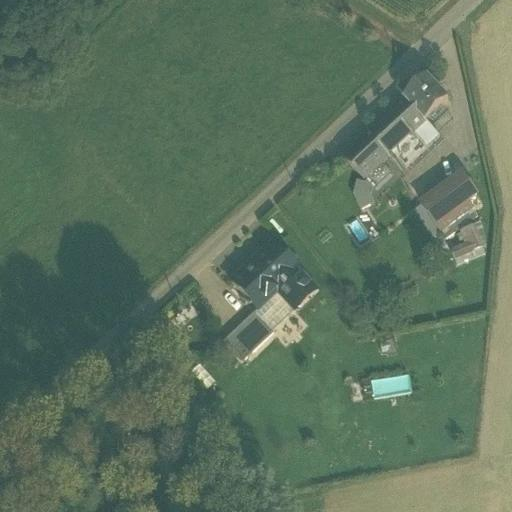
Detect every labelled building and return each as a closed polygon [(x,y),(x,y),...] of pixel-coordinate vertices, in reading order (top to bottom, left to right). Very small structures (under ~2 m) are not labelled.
[(448,103),(428,81),(405,103),(426,124),(431,119),(448,103)] [(447,137),(431,119),(426,124),(405,103),(346,158),(368,181),(402,147),(418,164),(447,137)] [(477,195),(462,176),(422,208),(436,227),(465,204),(477,195)] [(353,208),(369,207),(369,182),(352,183),(353,208)] [(475,216),(465,204),(436,227),(446,239),(475,216)] [(458,265),(489,257),(484,230),(465,235),(467,251),(456,254),(458,265)] [(248,268),(230,284),(258,314),(270,301),(268,298),(279,289),(298,308),(314,293),(272,248),(250,270),(248,268)] [(271,334),(298,308),(279,289),(268,298),(270,301),(258,314),(254,317),(271,334)] [(225,343),(244,362),(272,337),(271,334),(254,317),(252,316),(225,343)]
